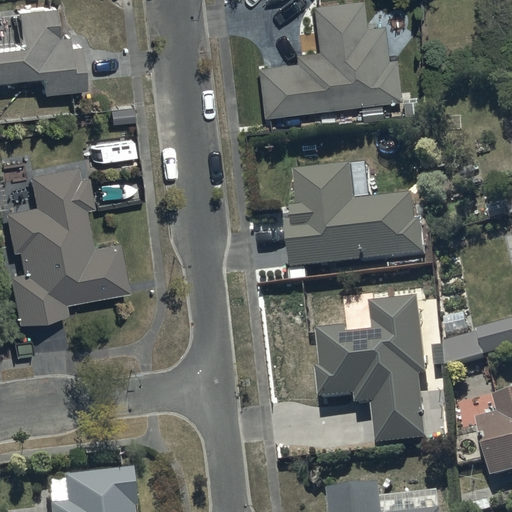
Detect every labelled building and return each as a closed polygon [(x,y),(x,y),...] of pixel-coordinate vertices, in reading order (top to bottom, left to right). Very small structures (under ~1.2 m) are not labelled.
[(0,72),(41,68),(42,87),(81,84),(77,39),(68,40),(67,29),(55,30),(53,0),(16,4),(19,35),(0,36),(0,72)] [(400,95),(395,53),(386,54),(383,21),(365,22),(363,0),(314,0),(319,45),(296,47),(297,56),(262,60),(267,111),(317,106),(319,123),(342,120),(340,101),(400,95)] [(64,299),(127,285),(115,235),(91,241),(82,205),(91,203),(84,172),(76,174),(72,160),(27,170),(34,199),(1,207),(11,247),(15,246),(20,268),(6,272),(17,320),(66,309),(64,299)] [(291,267),(424,252),(421,221),(416,222),(413,191),(357,197),(353,160),(294,166),(298,202),(289,203),(291,218),(285,218),(291,267)] [(427,372),(417,291),(369,297),(373,328),(347,331),(346,324),(315,327),(319,365),(316,365),(319,396),(353,392),(354,404),(371,402),(376,442),(428,436),(420,373),(427,372)] [(511,317),(476,326),(477,331),(441,340),(447,364),(511,348),(511,317)] [(501,411),(480,417),(494,470),(511,465),(511,387),(496,392),(501,411)] [(50,511),(134,511),(134,506),(136,506),(132,467),(63,473),(66,502),(50,503),(50,511)] [(328,511),(442,511),(442,509),(411,511),(381,511),(378,479),(326,485),(328,511)]
